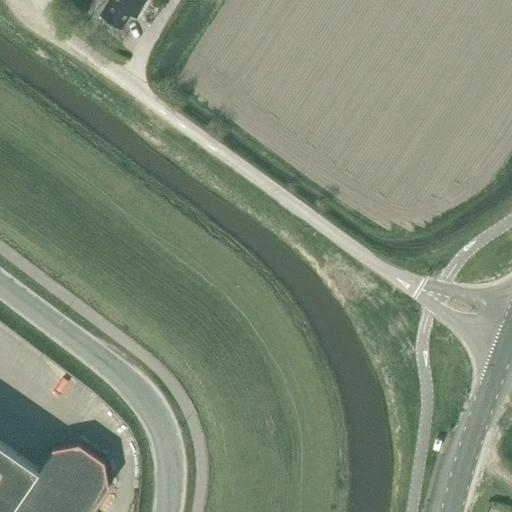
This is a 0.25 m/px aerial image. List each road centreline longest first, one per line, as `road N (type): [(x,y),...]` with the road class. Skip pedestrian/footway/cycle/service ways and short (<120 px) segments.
road 1 (unclassified): [(403,281),(16,0)]
road 2 (unclassified): [(167,511),(165,447),(155,417),(105,365),(0,284)]
road 3 (primary): [(451,511),(503,350)]
road 4 (unclassified): [(403,281),(503,350)]
